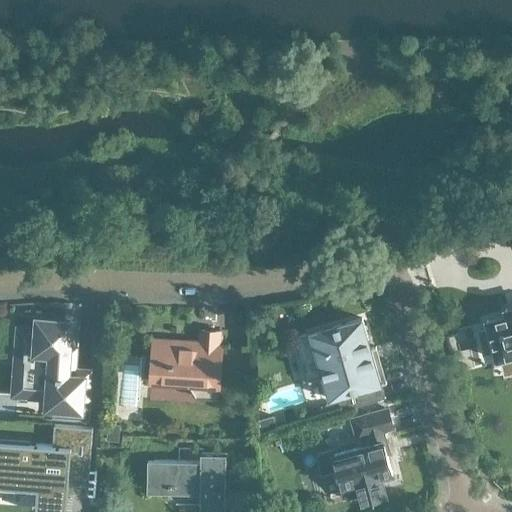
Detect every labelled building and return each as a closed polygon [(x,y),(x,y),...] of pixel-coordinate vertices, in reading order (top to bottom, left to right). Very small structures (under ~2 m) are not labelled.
[(422,234),(429,253),(463,241),(456,222),(422,234)] [(511,306),(505,308),(507,314),(487,320),(489,329),(485,331),(483,332),(482,334),(480,338),(481,341),(482,345),(485,348),(490,350),(495,350),(497,359),(511,354),(511,306)] [(342,410),(374,401),(385,397),(381,384),(381,383),(375,361),(372,362),(365,338),(368,337),(362,318),(333,326),(335,333),(305,341),(316,379),(339,373),(340,377),(342,376),(346,392),(338,395),(342,410)] [(69,354),(71,322),(39,320),(37,341),(31,341),(26,341),(25,350),(23,374),(23,384),(41,385),(50,386),(50,390),(49,407),(58,407),(58,408),(66,408),(65,412),(65,414),(88,416),(88,410),(97,410),(100,381),(83,380),(83,377),(67,376),(68,354),(69,354)] [(220,385),(223,343),(219,343),(220,331),(202,330),(200,345),(191,345),(191,341),(169,340),(169,341),(155,340),(155,339),(154,339),(151,380),(168,381),(168,380),(186,381),(186,382),(198,383),(197,397),(219,398),(220,384),(220,385)] [(359,482),(364,481),(393,473),(387,454),(388,453),(385,444),(381,432),(394,428),(389,408),(352,419),(357,438),(358,438),(361,447),(334,454),(332,450),(317,454),(322,474),(337,470),(345,496),(362,491),(359,482)] [(0,440),(0,488),(27,490),(28,482),(39,483),(37,508),(67,510),(70,469),(90,471),(93,427),(55,425),(54,445),(31,443),(31,439),(1,437),(1,441),(0,440)] [(201,493),(200,511),(224,511),(225,509),(226,509),(226,454),(201,453),(201,462),(148,461),(148,492),(201,493)]
